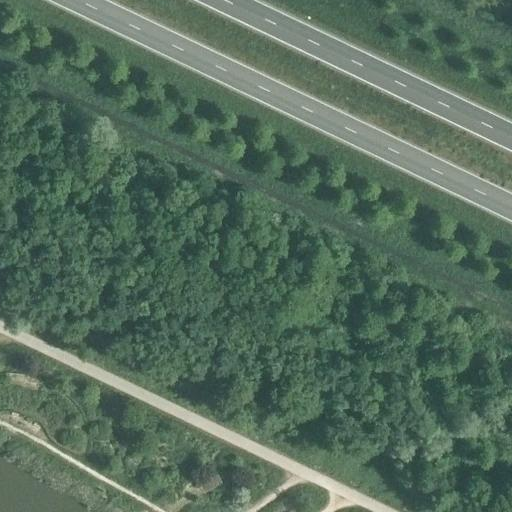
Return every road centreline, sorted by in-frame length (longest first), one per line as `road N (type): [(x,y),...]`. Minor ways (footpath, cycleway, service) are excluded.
road 1 (trunk): [(67,0),(511,212)]
road 2 (trunk): [(511,141),(218,0)]
